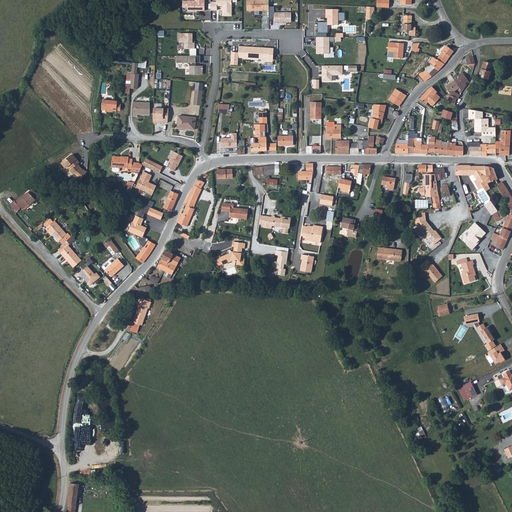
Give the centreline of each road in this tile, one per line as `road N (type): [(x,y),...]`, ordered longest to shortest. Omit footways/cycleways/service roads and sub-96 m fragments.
road 1 (unclassified): [(100,316),(66,396),(59,511)]
road 2 (residential): [(198,150),(215,38),(279,33),(295,45)]
road 3 (unclassified): [(383,158),(206,164)]
road 4 (residential): [(100,316),(0,208)]
road 5 (unclassified): [(511,184),(489,158),(383,158)]
road 6 (residential): [(383,158),(411,99),(464,49)]
